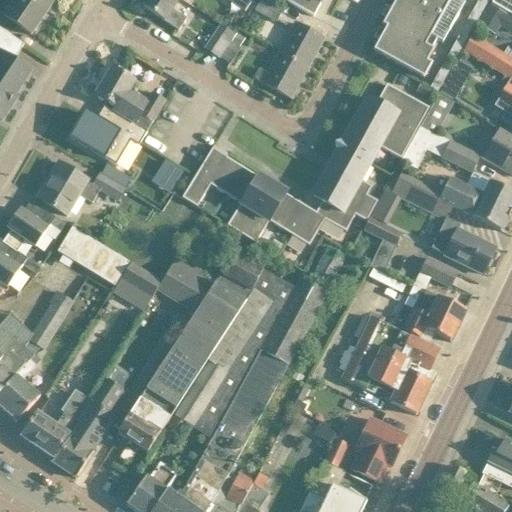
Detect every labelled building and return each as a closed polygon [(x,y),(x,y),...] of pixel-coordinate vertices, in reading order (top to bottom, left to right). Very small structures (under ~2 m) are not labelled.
[(11,36),(17,27),(30,36),(46,13),(26,0),(13,0),(2,16),(0,14),(0,28),(10,36),(11,36)] [(26,0),(46,13),(54,0),(26,0)] [(178,0),(147,0),(143,8),(178,32),(186,21),(171,10),(178,0)] [(283,10),(264,0),(259,0),(254,11),(275,23),(283,10)] [(287,0),(286,2),(313,18),(323,0),(287,0)] [(386,29),(373,53),(394,64),(422,80),(423,80),(431,65),(427,62),(433,51),(432,51),(437,42),(442,45),(458,16),(465,5),(459,2),(460,0),(401,0),(401,1),(400,0),(396,0),(382,27),(386,29)] [(507,16),(488,5),(476,25),(495,36),(507,16)] [(295,25),(278,55),(307,70),(324,40),(295,25)] [(219,59),(230,43),(235,36),(220,26),(204,49),(219,59)] [(10,36),(0,28),(0,120),(1,121),(8,110),(9,108),(9,105),(7,104),(29,72),(13,62),(24,46),(10,36)] [(472,37),(463,51),(500,74),(511,80),(511,81),(511,61),(509,59),(503,56),(490,48),(472,37)] [(254,80),(262,85),(291,100),(307,70),(278,55),(267,75),(259,70),(254,80)] [(113,70),(97,96),(117,109),(114,114),(119,116),(147,133),(165,102),(153,94),(146,105),(127,94),(134,83),(113,70)] [(507,85),(494,107),(511,118),(511,81),(511,80),(507,85)] [(444,83),(438,96),(453,104),(454,102),(459,93),(459,92),(444,83)] [(366,167),(367,164),(370,160),(377,147),(401,160),(401,159),(412,140),(429,110),(390,88),(386,86),(376,106),(370,118),(360,113),(357,119),(359,120),(353,131),(351,130),(350,131),(342,145),(343,146),(341,150),(339,153),(338,153),(334,161),(330,168),(332,170),(326,181),(324,179),(320,186),(331,192),(323,203),(315,215),(300,205),(284,232),(308,247),(324,221),(345,232),(354,216),(366,222),(371,213),(377,203),(365,198),(369,189),(358,182),(366,167)] [(429,88),(425,96),(433,101),(437,93),(430,89),(429,88)] [(85,115),(70,139),(105,160),(115,166),(116,165),(113,163),(126,140),(138,147),(147,133),(119,116),(114,114),(104,107),(96,120),(95,121),(85,115)] [(428,112),(419,128),(435,136),(443,120),(428,112)] [(419,128),(410,144),(427,152),(471,174),(479,158),(435,136),(419,128)] [(511,138),(499,132),(483,161),(506,174),(508,170),(511,172),(511,138)] [(410,144),(400,163),(417,171),(427,152),(410,144)] [(215,148),(214,147),(182,200),(196,209),(210,187),(225,196),(242,169),(227,160),(227,159),(226,158),(224,161),(219,158),(220,156),(215,152),(213,151),(215,148)] [(44,187),(37,200),(67,217),(79,198),(91,205),(99,192),(116,202),(124,190),(121,189),(119,187),(106,179),(101,176),(99,175),(93,186),(87,182),(75,174),(58,164),(57,165),(59,166),(46,188),(44,187)] [(106,168),(101,176),(106,179),(119,187),(121,189),(124,190),(129,181),(106,168)] [(257,178),(242,169),(225,196),(240,206),(227,227),(241,236),(273,184),(271,186),(269,185),(263,182),(262,184),(257,181),(259,178),(257,178)] [(400,178),(391,196),(400,201),(444,222),(445,223),(446,220),(452,208),(471,218),(483,224),(501,233),(509,215),(511,209),(511,194),(500,189),(488,183),(482,196),(449,180),(447,184),(445,189),(442,195),(433,190),(401,175),(400,178)] [(274,184),(273,184),(241,236),(255,244),(269,223),(284,232),(300,205),(285,196),(286,195),(284,194),(283,197),(278,194),(279,192),(274,188),(272,187),(274,184)] [(0,241),(0,242),(17,254),(24,242),(34,249),(50,227),(55,219),(47,214),(40,225),(19,211),(7,229),(11,232),(3,243),(0,241)] [(55,219),(50,227),(59,233),(64,224),(55,219)] [(381,242),(369,268),(383,275),(401,235),(369,219),(362,233),(381,242)] [(495,251),(477,242),(458,232),(460,227),(446,220),(445,223),(444,222),(431,250),(483,276),(495,251)] [(128,264),(105,249),(72,229),(57,253),(63,256),(73,262),(90,273),(114,287),(128,264)] [(273,240),(267,250),(276,256),(282,246),(273,240)] [(326,250),(311,278),(329,289),(345,260),(326,250)] [(208,364),(160,439),(172,448),(187,426),(204,438),(200,446),(207,451),(294,289),(262,272),(230,253),(218,275),(213,282),(246,300),(207,363),(208,364)] [(26,260),(19,255),(12,265),(0,256),(0,283),(7,288),(20,270),(22,267),(35,276),(39,270),(26,260)] [(207,276),(177,258),(157,292),(187,311),(207,276)] [(421,271),(450,285),(456,274),(427,260),(421,271)] [(143,313),(161,283),(130,264),(112,295),(143,313)] [(359,269),(354,277),(380,290),(384,282),(359,269)] [(207,511),(227,478),(286,366),(327,295),(299,279),(294,289),(207,451),(191,478),(182,495),(170,487),(153,511),(207,511)] [(147,454),(205,362),(207,363),(246,300),(213,282),(117,435),(147,454)] [(442,317),(459,326),(465,313),(414,288),(406,305),(421,313),(421,312),(440,321),(442,317)] [(0,394),(28,361),(32,357),(33,358),(34,357),(40,350),(43,351),(64,316),(72,304),(56,294),(49,304),(50,304),(31,335),(10,316),(9,317),(0,326),(0,394)] [(423,330),(433,335),(451,343),(459,326),(442,317),(440,321),(421,312),(421,313),(406,305),(399,319),(408,323),(404,331),(419,338),(423,330)] [(340,381),(363,392),(373,396),(376,390),(393,398),(390,404),(416,417),(435,375),(429,372),(439,351),(369,318),(366,325),(363,324),(359,332),(357,331),(354,339),(359,341),(340,381)] [(39,362),(34,357),(33,358),(32,357),(28,361),(35,367),(39,362)] [(0,394),(0,410),(16,424),(39,398),(21,382),(35,367),(28,361),(0,394)] [(291,379),(300,384),(303,378),(294,373),(291,379)] [(92,454),(90,453),(113,418),(107,414),(122,392),(106,381),(91,404),(93,405),(52,464),(75,479),(92,454)] [(64,415),(63,416),(53,431),(34,418),(21,438),(53,460),(79,421),(91,403),(74,392),(60,413),(64,415)] [(350,471),(360,476),(378,484),(386,466),(391,468),(400,451),(398,450),(402,441),(404,442),(406,438),(368,421),(353,453),(358,455),(350,471)] [(325,426),(318,439),(331,446),(338,433),(325,426)] [(511,442),(507,440),(499,456),(495,454),(496,452),(495,451),(483,475),(511,489),(511,442)] [(335,441),(324,465),(337,471),(349,447),(335,441)] [(137,490),(126,506),(135,511),(153,511),(170,487),(182,495),(191,478),(180,471),(176,476),(166,470),(158,464),(148,479),(146,477),(137,490)] [(322,464),(299,511),(359,511),(363,505),(345,496),(335,491),(343,474),(337,471),(324,465),(322,464)] [(454,467),(443,491),(457,498),(468,474),(454,467)] [(207,511),(237,511),(241,507),(257,478),(242,470),(235,483),(227,478),(207,511)] [(257,511),(251,508),(252,508),(268,479),(259,474),(257,478),(241,507),(237,511),(257,511)] [(465,503),(480,511),(507,511),(511,507),(475,486),(465,503)]
